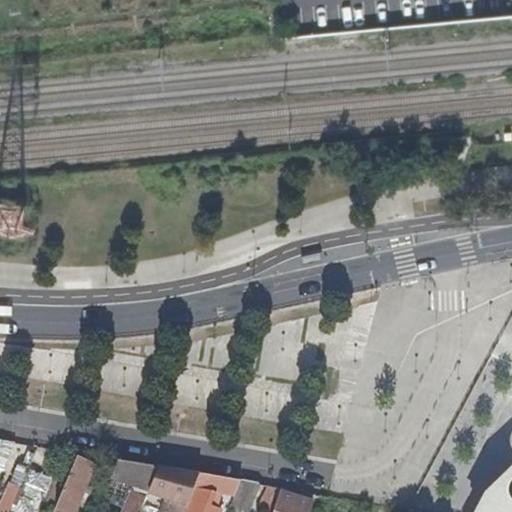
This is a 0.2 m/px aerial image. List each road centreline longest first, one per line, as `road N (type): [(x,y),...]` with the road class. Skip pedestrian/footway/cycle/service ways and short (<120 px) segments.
road 1 (residential): [(0,413),(334,472),(366,469),(400,443),(443,359),(451,314),(444,254)]
road 2 (tertiary): [(444,254),(193,308),(0,318)]
